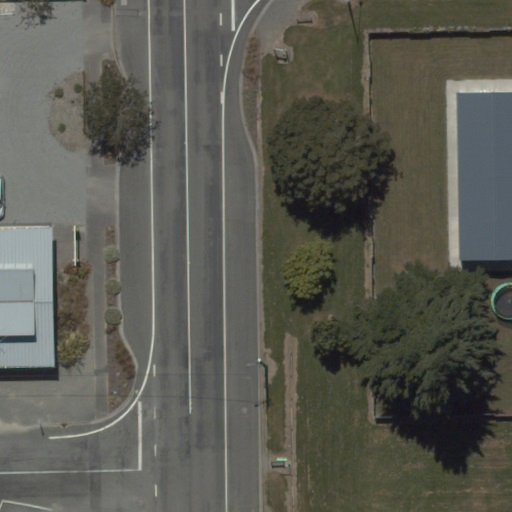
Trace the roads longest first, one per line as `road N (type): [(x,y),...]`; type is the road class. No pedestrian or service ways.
road 1 (primary): [(186,0),(192,469)]
road 2 (residential): [(0,474),(192,469)]
